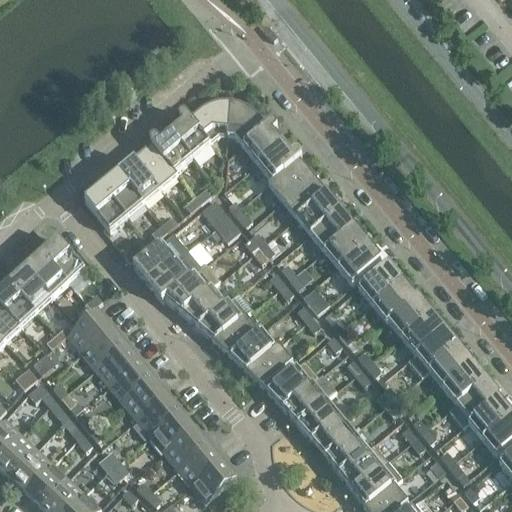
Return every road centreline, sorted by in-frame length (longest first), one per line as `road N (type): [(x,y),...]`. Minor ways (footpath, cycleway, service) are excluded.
road 1 (residential): [(511,361),(248,51)]
road 2 (residential): [(291,506),(231,417),(55,199)]
road 3 (secondary): [(276,0),(511,288)]
road 4 (residential): [(55,199),(248,51)]
road 5 (secondary): [(511,138),(397,0)]
